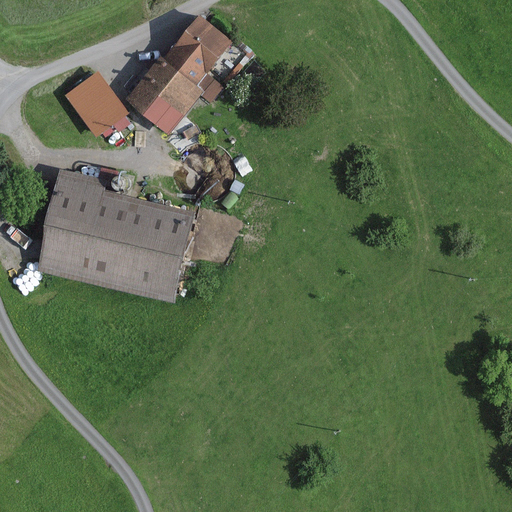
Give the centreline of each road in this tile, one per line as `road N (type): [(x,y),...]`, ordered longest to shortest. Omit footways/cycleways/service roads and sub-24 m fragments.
road 1 (unclassified): [(147,511),(121,466),(21,355),(0,314)]
road 2 (unclassified): [(0,108),(19,83),(207,0)]
road 3 (unclassified): [(386,0),(511,126)]
